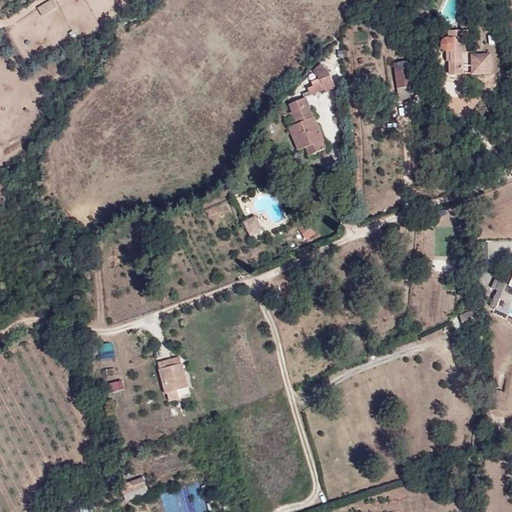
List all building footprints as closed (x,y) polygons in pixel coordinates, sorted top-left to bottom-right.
[(469,30),(461,30),(461,37),(451,38),(447,38),(445,39),(443,41),(442,44),(442,47),(444,49),(445,50),(446,50),(451,50),(452,62),(450,62),(450,75),(463,75),(463,53),(465,53),(465,37),(469,37),(469,30)] [(493,75),(492,54),(470,55),(471,75),(493,75)] [(326,62),(315,68),(320,80),(308,86),(314,97),(337,86),(326,62)] [(410,68),(395,71),(398,88),(413,86),(410,68)] [(309,106),(292,114),(297,124),(289,128),(299,150),(305,147),(309,156),(328,148),(309,106)] [(263,231),(256,217),(245,222),(252,237),(263,231)] [(469,325),(483,320),(483,319),(479,308),(464,313),(469,325)] [(167,393),(172,391),(177,390),(188,387),(180,356),(158,362),(167,393)] [(113,382),(115,390),(126,388),(124,380),(113,382)] [(143,476),(124,483),(128,494),(147,486),(143,476)]
